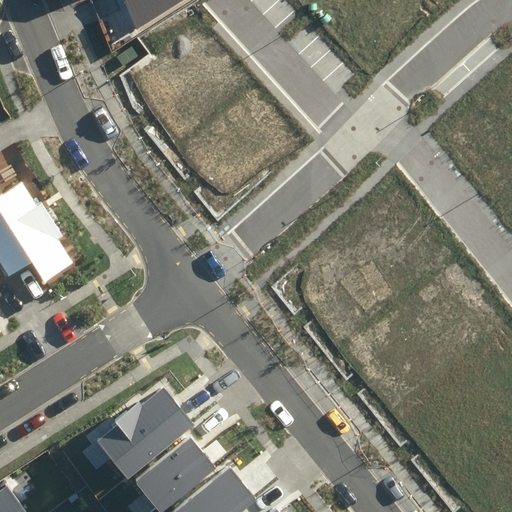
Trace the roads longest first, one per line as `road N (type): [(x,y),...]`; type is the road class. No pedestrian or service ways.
road 1 (residential): [(24,0),(66,100),(191,289)]
road 2 (residential): [(191,289),(366,511)]
road 3 (residential): [(191,289),(0,410)]
road 4 (residential): [(191,289),(352,140)]
road 5 (residential): [(381,109),(511,270)]
road 6 (residential): [(352,140),(227,0)]
road 7 (residential): [(381,109),(482,17),(511,1)]
